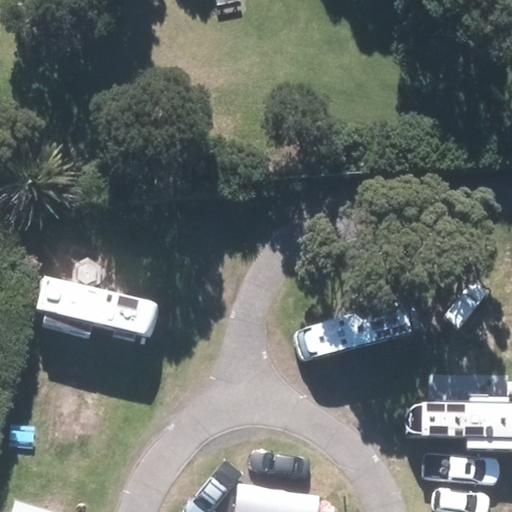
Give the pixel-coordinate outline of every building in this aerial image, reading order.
[(125,273),(67,262),(54,326),(112,338),(125,273)] [(511,270),(460,268),(455,372),(511,374),(511,270)] [(395,312),(321,306),(316,371),(390,377),(395,312)] [(425,466),(424,499),(511,502),(511,416),(407,413),(405,465),(425,466)] [(76,511),(81,492),(24,481),(18,511),(76,511)]
